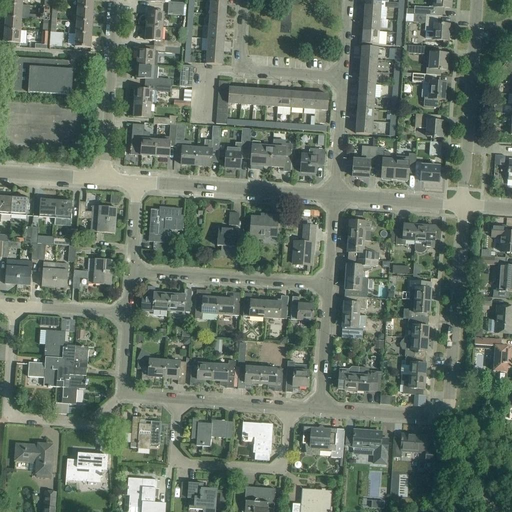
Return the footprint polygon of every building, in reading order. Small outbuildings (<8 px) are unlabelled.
[(93,11),(94,0),(77,0),(77,9),(93,11)] [(404,0),(393,0),(393,9),(404,9),(404,0)] [(450,9),(451,0),(431,0),(431,7),(429,7),(428,8),(414,7),(414,15),(438,16),(442,17),(443,8),(450,9)] [(225,16),(226,3),(211,2),(210,15),(225,16)] [(6,5),(5,17),(22,19),(22,18),(27,19),(27,15),(29,15),(30,7),(6,5)] [(380,20),(381,8),(365,6),(364,19),(380,20)] [(77,9),(76,22),(93,23),(93,11),(77,9)] [(404,9),(393,9),(398,9),(397,21),(403,22),(404,9)] [(146,26),(163,28),(164,14),(147,13),(146,26)] [(437,24),(438,16),(414,15),(406,14),(405,22),(425,24),(425,31),(426,32),(425,39),(448,41),(449,25),(437,24)] [(210,15),(209,27),(225,28),(225,16),(210,15)] [(5,17),(5,30),(21,31),(22,19),(5,17)] [(364,19),(363,31),(379,33),(380,20),(364,19)] [(70,28),(70,34),(75,35),(92,36),(93,23),(76,22),(76,28),(70,28)] [(163,28),(146,26),(145,40),(154,41),(154,47),(181,49),(181,42),(166,41),(162,41),(163,28)] [(224,41),(225,28),(209,27),(208,39),(224,41)] [(21,31),(5,30),(4,43),(8,43),(8,47),(19,48),(21,31)] [(378,45),(379,33),(363,31),(362,44),(378,45)] [(35,45),(35,49),(46,49),(47,46),(47,33),(43,32),(42,45),(35,45)] [(62,33),(56,33),(50,33),(50,46),(61,46),(62,33)] [(75,46),(75,47),(91,48),(92,36),(75,35),(75,46)] [(208,39),(207,52),(223,53),(224,41),(208,39)] [(425,47),(408,46),(407,54),(424,55),(425,47)] [(180,55),(181,49),(154,47),(153,52),(138,51),(137,64),(153,66),(157,66),(158,53),(165,53),(165,54),(180,55)] [(362,47),(361,59),(377,60),(378,48),(362,47)] [(190,51),(185,50),(184,63),(189,63),(200,64),(200,54),(195,54),(195,57),(190,57),(190,51)] [(222,65),(223,53),(207,52),(207,64),(222,65)] [(426,69),(426,75),(429,75),(436,76),(440,76),(441,70),(446,70),(447,54),(437,54),(430,53),(429,69),(426,69)] [(28,93),(71,96),(73,70),(69,70),(69,62),(13,58),(12,64),(15,64),(14,74),(12,74),(10,92),(28,93)] [(376,73),(377,60),(361,59),(360,72),(376,73)] [(153,73),(153,66),(137,64),(136,79),(145,79),(145,85),(172,87),(172,80),(157,79),(158,73),(153,73)] [(193,67),(181,66),(179,87),(191,88),(193,67)] [(375,85),(376,73),(360,72),(359,84),(375,85)] [(436,76),(429,75),(412,74),(412,82),(430,84),(429,99),(424,99),(424,107),(438,108),(439,100),(444,101),(445,83),(435,83),(436,76)] [(359,84),(358,97),(374,98),(375,85),(359,84)] [(135,90),(134,103),(156,105),(156,101),(157,101),(157,96),(156,96),(157,92),(171,93),(172,87),(145,85),(144,90),(135,90)] [(398,87),(392,87),(387,87),(386,98),(391,99),(397,99),(398,87)] [(229,88),(229,93),(228,98),(228,104),(240,105),(241,89),(229,88)] [(240,105),(253,105),(254,90),(241,89),(240,105)] [(253,105),(265,106),(266,91),(254,90),(253,105)] [(279,92),(266,91),(265,106),(278,107),(279,92)] [(278,107),(290,108),(291,93),(279,92),(278,107)] [(290,108),(303,109),(304,93),(291,93),(290,108)] [(304,93),(303,109),(315,110),(316,94),(304,93)] [(329,95),(316,94),(315,110),(327,111),(329,95)] [(373,110),(374,98),(358,97),(357,109),(373,110)] [(156,105),(134,103),(133,118),(150,119),(151,105),(156,105)] [(493,113),(501,114),(502,106),(494,105),(493,113)] [(373,110),(357,109),(356,122),(373,123),(373,110)] [(390,120),(390,124),(395,124),(396,112),(390,111),(387,111),(387,120),(390,120)] [(430,115),(415,114),(414,128),(427,129),(427,137),(433,137),(433,138),(436,138),(436,137),(441,138),(442,122),(428,121),(428,116),(430,116),(430,115)] [(153,124),(170,125),(177,126),(177,117),(170,116),(169,119),(154,118),(153,124)] [(301,125),(301,130),(313,131),(314,118),(315,117),(311,117),(310,126),(301,125)] [(318,119),(314,118),(313,131),(326,132),(327,124),(318,123),(318,119)] [(289,124),(289,129),(301,130),(301,125),(299,125),(299,122),(294,122),(294,124),(289,124)] [(372,135),(373,123),(356,122),(356,134),(372,135)] [(144,126),(143,126),(133,125),(130,155),(131,155),(131,154),(141,155),(141,156),(154,157),(156,140),(149,140),(150,133),(144,132),(144,126)] [(169,141),(156,140),(154,157),(169,158),(170,147),(175,147),(176,139),(177,126),(170,125),(169,141)] [(197,149),(196,166),(211,167),(212,151),(219,151),(220,128),(213,127),(212,141),(204,141),(204,149),(197,149)] [(248,160),(250,130),(242,129),(241,144),(235,143),(235,149),(226,148),(225,168),(240,169),(241,159),(248,160)] [(271,167),(272,147),(260,146),(260,143),(250,142),(251,130),(250,130),(248,160),(251,160),(250,170),(258,170),(258,166),(271,167)] [(375,165),(376,152),(377,139),(373,138),(372,148),(363,147),(362,161),(354,160),(353,177),(369,178),(370,164),(375,165)] [(183,139),(176,139),(175,147),(182,148),(181,165),(196,166),(197,149),(191,149),(191,142),(183,141),(183,139)] [(441,143),(430,142),(429,156),(440,157),(441,143)] [(272,147),(271,167),(283,168),(283,172),(290,173),(292,144),(285,144),(284,148),(272,147)] [(325,150),(315,149),(309,149),(309,156),(300,155),(299,160),(295,160),(295,165),(301,166),(300,173),(316,174),(316,165),(324,166),(325,150)] [(381,179),(394,180),(396,161),(389,160),(390,153),(376,152),(375,165),(375,167),(382,168),(381,179)] [(396,161),(394,180),(408,181),(408,174),(408,170),(415,170),(415,162),(416,155),(408,155),(408,157),(396,156),(396,161)] [(422,163),(415,162),(415,170),(421,170),(420,182),(438,183),(439,167),(422,166),(422,163)] [(0,223),(1,215),(11,216),(12,197),(0,196),(0,223)] [(28,198),(12,197),(11,216),(27,217),(28,198)] [(39,218),(55,219),(56,201),(40,199),(39,218)] [(56,201),(55,219),(55,225),(70,226),(71,220),(72,202),(56,201)] [(92,219),(114,221),(115,209),(117,209),(117,208),(92,206),(92,212),(85,212),(86,203),(79,202),(78,218),(92,219)] [(151,209),(149,234),(158,235),(157,243),(164,243),(165,225),(175,226),(175,230),(183,231),(184,216),(181,216),(182,209),(160,208),(159,210),(151,209)] [(239,214),(230,213),(229,225),(238,226),(239,214)] [(264,240),(264,236),(276,237),(277,226),(278,216),(266,215),(266,219),(251,218),(251,228),(250,235),(250,239),(264,240)] [(114,221),(92,219),(91,232),(105,233),(115,234),(113,233),(114,221)] [(348,240),(363,241),(370,242),(371,233),(370,232),(370,223),(350,221),(350,228),(349,228),(348,240)] [(414,249),(416,226),(403,225),(403,226),(397,225),(396,245),(405,246),(405,241),(415,242),(414,249)] [(294,243),(293,264),(294,264),(294,263),(300,264),(300,265),(312,266),(314,244),(315,244),(315,236),(316,227),(304,226),(303,235),(303,243),(294,243)] [(416,226),(414,249),(416,249),(416,250),(417,251),(419,252),(420,252),(421,252),(422,252),(423,251),(424,250),(425,249),(425,247),(434,248),(435,228),(429,228),(429,227),(416,226)] [(501,253),(508,253),(511,253),(511,232),(507,232),(507,227),(491,226),(491,238),(502,238),(501,253)] [(220,257),(236,258),(237,247),(235,247),(236,228),(235,228),(235,229),(219,228),(219,227),(218,227),(217,246),(221,247),(220,257)] [(78,247),(91,248),(91,241),(78,241),(79,239),(76,239),(76,247),(78,247)] [(363,241),(348,240),(347,253),(348,253),(348,259),(378,261),(379,254),(363,248),(363,241)] [(480,257),(480,265),(490,265),(494,266),(499,266),(498,280),(498,282),(497,291),(494,291),(493,298),(509,299),(509,292),(511,292),(511,266),(507,266),(505,266),(505,259),(494,258),(490,257),(480,257)] [(88,272),(110,273),(111,262),(113,262),(113,261),(89,259),(88,272)] [(347,265),(346,278),(361,279),(361,273),(364,272),(364,273),(371,270),(371,269),(378,266),(378,261),(348,259),(347,265)] [(18,284),(19,262),(7,261),(5,285),(6,285),(6,283),(18,284)] [(19,262),(18,284),(29,285),(29,286),(30,286),(32,263),(19,262)] [(54,286),(56,265),(43,264),(42,287),(43,287),(43,286),(54,286)] [(56,265),(54,286),(66,287),(66,289),(67,289),(68,265),(56,265)] [(109,285),(110,273),(88,272),(74,271),(73,289),(79,290),(80,278),(87,279),(87,284),(111,286),(111,285),(109,285)] [(361,279),(346,278),(345,291),(346,291),(345,297),(367,298),(368,279),(361,279)] [(411,301),(430,302),(431,289),(430,289),(431,283),(411,281),(410,291),(415,291),(415,301),(411,301)] [(143,297),(142,309),(169,311),(170,295),(155,294),(155,288),(148,287),(147,297),(143,297)] [(184,296),(170,295),(169,311),(190,313),(192,290),(185,290),(184,296)] [(217,315),(218,298),(203,297),(204,291),(197,291),(196,301),(195,319),(202,320),(202,314),(217,315)] [(218,298),(217,315),(239,316),(240,304),(240,294),(233,293),(233,299),(218,298)] [(243,317),(265,318),(266,302),(251,301),(251,295),(244,294),(243,317)] [(266,302),(265,318),(286,320),(288,297),(281,297),(280,303),(266,302)] [(299,298),(292,297),(291,320),(313,322),(314,305),(299,304),(299,298)] [(366,310),(367,298),(345,297),(345,303),(344,303),(343,315),(366,317),(358,316),(359,309),(366,310)] [(491,299),(477,298),(477,305),(491,306),(491,299)] [(403,319),(408,319),(428,321),(428,315),(429,315),(430,302),(411,301),(410,310),(404,310),(403,319)] [(511,333),(511,307),(504,307),(497,306),(495,333),(511,335),(511,333)] [(366,327),(366,317),(343,315),(341,338),(350,339),(360,340),(362,340),(363,327),(366,327)] [(41,318),(41,326),(58,326),(59,319),(41,318)] [(413,328),(412,339),(427,340),(428,327),(427,327),(428,321),(408,319),(407,328),(413,328)] [(46,345),(45,358),(66,359),(65,367),(73,368),(74,360),(75,347),(64,346),(65,332),(51,332),(50,345),(46,345)] [(135,334),(135,343),(143,344),(144,335),(135,334)] [(404,339),(401,342),(405,345),(404,351),(405,351),(404,357),(425,358),(426,352),(427,340),(412,339),(404,338),(404,339)] [(350,339),(349,349),(359,349),(360,340),(350,339)] [(475,348),(495,350),(493,371),(506,372),(506,367),(510,367),(511,348),(508,348),(508,347),(501,346),(501,341),(474,339),(474,345),(475,345),(475,348)] [(375,341),(374,349),(383,349),(384,341),(375,341)] [(88,348),(75,347),(74,360),(73,368),(65,367),(65,375),(86,376),(88,348)] [(139,355),(137,360),(138,361),(138,369),(142,369),(141,383),(148,383),(149,377),(164,378),(165,361),(149,360),(149,359),(139,355)] [(425,364),(425,358),(404,357),(405,357),(404,366),(410,366),(409,376),(401,375),(425,377),(426,364),(425,364)] [(43,387),(56,388),(58,367),(65,367),(66,359),(45,358),(45,364),(29,363),(28,377),(44,378),(43,387)] [(186,363),(165,361),(164,378),(178,379),(178,385),(185,386),(186,363)] [(214,365),(213,381),(227,382),(226,389),(233,389),(234,379),(235,362),(229,362),(228,366),(214,365)] [(285,376),(284,389),(286,389),(285,393),(292,393),(293,387),(308,388),(309,372),(294,371),(294,362),(288,362),(287,376),(285,376)] [(213,381),(214,365),(191,363),(190,386),(197,387),(197,380),(213,381)] [(65,375),(65,367),(58,367),(56,388),(63,388),(62,404),(75,405),(76,389),(85,390),(86,376),(65,375)] [(260,385),(261,368),(239,367),(238,379),(238,389),(245,390),(245,384),(260,385)] [(344,390),(356,391),(358,368),(352,367),(348,370),(339,369),(338,389),(344,390)] [(281,388),(284,389),(285,376),(282,376),(283,370),(261,368),(260,385),(275,386),(274,392),(281,392),(281,388)] [(368,368),(358,368),(356,391),(370,392),(381,392),(382,372),(369,372),(369,369),(368,368)] [(424,390),(425,377),(401,375),(401,386),(403,386),(403,395),(413,395),(422,396),(423,396),(423,390),(424,390)] [(413,395),(413,407),(424,408),(425,396),(423,396),(422,396),(413,395)] [(23,401),(18,406),(23,411),(28,406),(23,401)] [(138,448),(139,448),(149,449),(150,445),(159,446),(161,422),(151,422),(151,425),(140,424),(140,418),(133,417),(132,427),(131,444),(138,444),(138,448)] [(199,420),(192,419),(191,439),(197,440),(196,446),(210,447),(211,438),(224,439),(225,421),(212,421),(211,424),(198,424),(199,420)] [(254,437),(253,445),(253,453),(271,455),(273,425),(261,424),(261,425),(243,424),(243,422),(242,436),(254,437)] [(342,459),(344,430),(304,427),(302,444),(305,444),(306,455),(319,456),(319,451),(326,451),(331,452),(331,458),(342,459)] [(381,433),(354,431),(354,434),(353,434),(353,437),(354,437),(353,448),(379,450),(378,462),(386,463),(388,440),(381,439),(381,433)] [(427,437),(402,435),(402,439),(401,439),(401,441),(401,451),(426,453),(425,463),(419,462),(419,469),(433,470),(434,458),(434,448),(427,448),(427,437)] [(26,448),(26,446),(16,445),(15,461),(37,462),(37,473),(36,477),(52,478),(52,468),(53,458),(51,458),(52,446),(38,445),(38,449),(26,448)] [(101,470),(104,470),(107,470),(108,456),(78,454),(77,464),(71,464),(71,460),(67,460),(66,480),(88,482),(88,480),(100,481),(101,477),(101,474),(101,470)] [(127,495),(127,496),(129,496),(128,506),(128,511),(164,511),(165,504),(154,503),(155,489),(157,489),(157,481),(152,480),(128,479),(127,489),(127,495)] [(195,508),(205,509),(204,511),(215,511),(216,509),(214,509),(215,491),(203,490),(203,484),(188,483),(187,499),(195,500),(195,508)] [(258,488),(246,488),(244,511),(273,511),(275,490),(263,489),(263,492),(260,492),(260,491),(260,490),(260,489),(259,489),(258,488)] [(330,511),(331,501),(332,491),(325,491),(325,492),(321,491),(321,490),(302,489),(301,505),(293,504),(292,511),(330,511)] [(54,511),(56,493),(44,493),(42,511),(54,511)] [(370,511),(384,511),(385,501),(377,500),(377,496),(365,496),(364,511),(370,511)]
